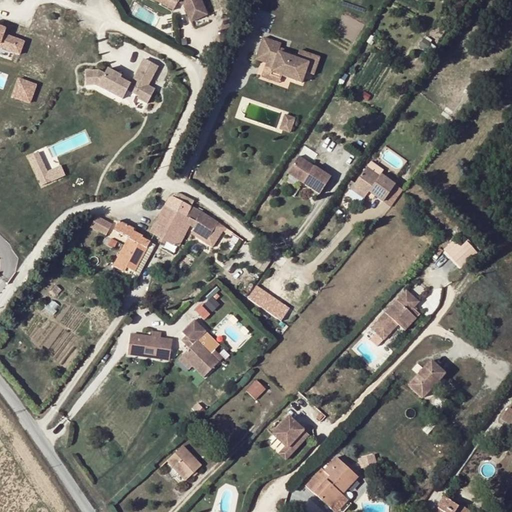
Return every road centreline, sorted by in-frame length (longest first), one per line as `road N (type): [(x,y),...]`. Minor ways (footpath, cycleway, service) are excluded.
road 1 (residential): [(431,325),(262,511)]
road 2 (residential): [(95,12),(196,73),(151,185)]
road 3 (unknown): [(32,423),(158,241)]
road 4 (residential): [(151,185),(123,203),(72,210),(0,300)]
road 5 (unclassified): [(0,381),(91,511)]
